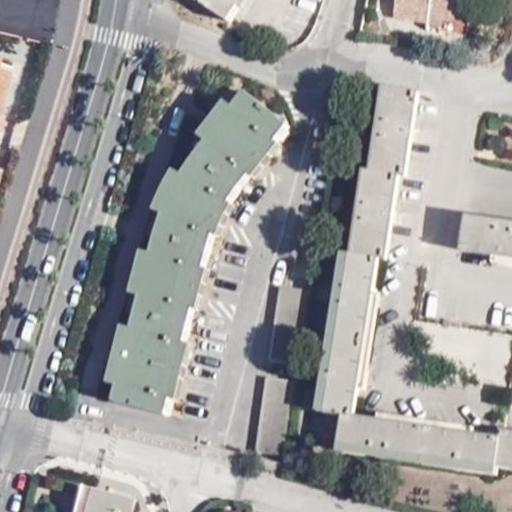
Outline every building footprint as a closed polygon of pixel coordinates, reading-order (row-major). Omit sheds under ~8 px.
[(194,0),(230,23),(242,8),(246,0),(194,0)] [(429,18),(443,20),(462,23),(465,0),(397,0),(394,19),(428,24),(429,18)] [(442,27),(443,20),(429,18),(428,24),(442,27)] [(0,107),(10,75),(0,71),(0,107)] [(379,172),(392,88),(384,87),(372,171),(379,172)] [(340,446),(499,469),(501,461),(511,462),(511,433),(502,432),(501,440),(374,421),(354,418),(359,388),(379,261),(387,263),(392,226),(399,178),(406,179),(412,140),(420,93),(392,88),(379,172),(372,171),(360,255),(351,254),(325,413),(344,416),(340,446)] [(124,351),(120,363),(125,364),(114,403),(169,417),(173,400),(187,344),(195,312),(207,270),(216,237),(224,219),(233,204),(253,176),(264,161),(279,143),(292,129),(248,92),(225,120),(222,118),(215,128),(218,131),(197,156),(192,163),(184,175),(176,190),(173,188),(167,199),(171,200),(164,216),(157,236),(149,270),(145,269),(142,281),(145,282),(127,352),(124,351)] [(215,128),(222,118),(218,114),(214,119),(210,124),(215,128)] [(365,170),(351,254),(360,255),(372,171),(365,170)] [(162,197),(167,199),(173,188),(168,185),(167,186),(165,191),(162,197)] [(511,230),(467,224),(462,251),(511,258),(511,230)] [(318,412),(325,413),(351,254),(343,253),(318,412)] [(136,280),(142,281),(145,269),(139,267),(138,273),(136,280)] [(271,361),(301,366),(313,290),(283,286),(271,361)] [(115,362),(120,363),(124,351),(118,350),(116,355),(115,362)] [(257,453),(287,457),(299,382),(269,378),(257,453)] [(499,477),(499,469),(340,446),(338,453),(499,477)] [(511,462),(501,461),(499,469),(511,471),(511,462)] [(133,511),(135,508),(88,498),(83,511),(133,511)]
